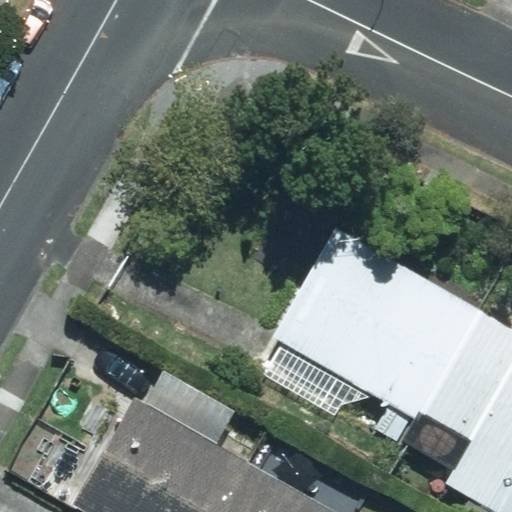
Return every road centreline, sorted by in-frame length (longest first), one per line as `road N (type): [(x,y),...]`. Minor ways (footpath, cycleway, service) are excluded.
road 1 (residential): [(0,194),(110,0)]
road 2 (residential): [(315,0),(511,91)]
